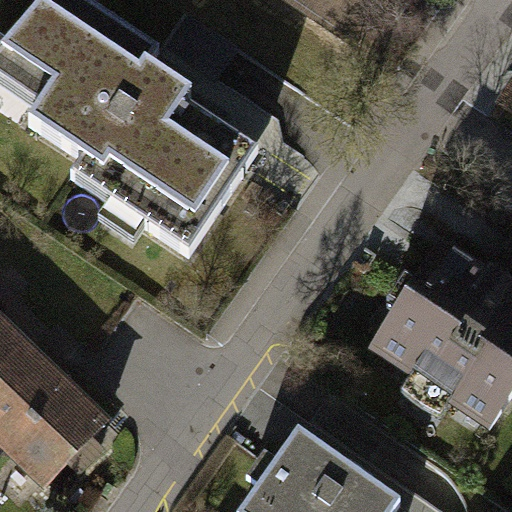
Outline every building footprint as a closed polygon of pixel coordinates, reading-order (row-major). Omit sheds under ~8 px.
[(152,56),(68,0),(40,0),(0,59),(0,91),(30,112),(21,126),(73,161),(61,179),(69,185),(100,205),(107,195),(144,220),(137,230),(182,261),(252,156),(179,107),(184,99),(142,70),(152,56)] [(295,0),(356,41),(383,0),(295,0)] [(511,99),(510,103),(506,100),(503,104),(511,109),(511,99)] [(511,320),(435,272),(374,368),(487,438),(511,398),(511,320)] [(0,449),(39,487),(99,431),(78,411),(51,384),(9,344),(0,334),(0,449)] [(381,511),(299,448),(248,511),(381,511)]
